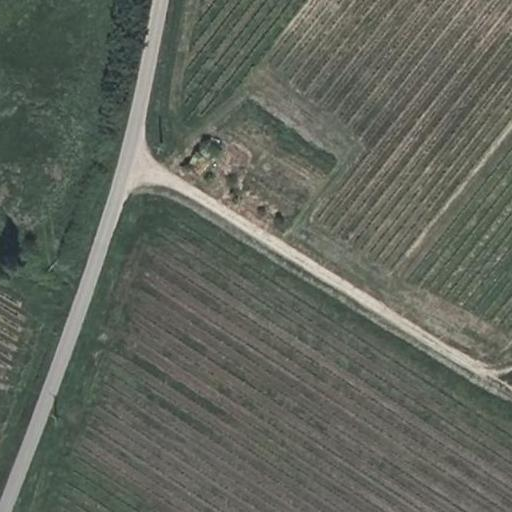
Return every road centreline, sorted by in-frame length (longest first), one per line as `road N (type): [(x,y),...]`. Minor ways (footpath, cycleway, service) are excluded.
road 1 (unclassified): [(11,511),(136,151),(168,0)]
road 2 (track): [(511,386),(136,151)]
